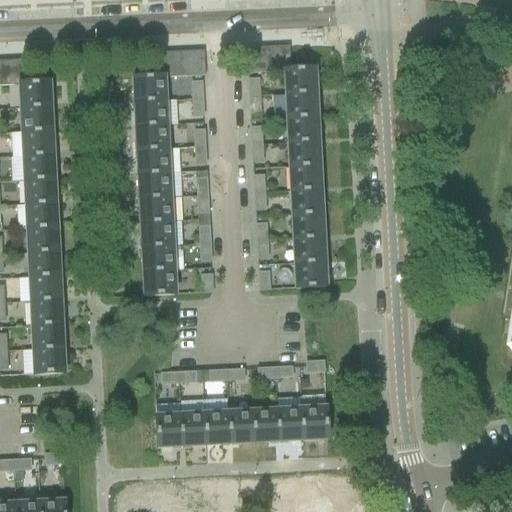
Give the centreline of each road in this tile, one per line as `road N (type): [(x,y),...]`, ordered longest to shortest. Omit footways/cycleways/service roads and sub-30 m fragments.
road 1 (tertiary): [(419,493),(400,392),(376,12)]
road 2 (residential): [(237,342),(225,19)]
road 3 (tertiary): [(0,31),(225,19)]
road 4 (tertiary): [(225,19),(376,12)]
